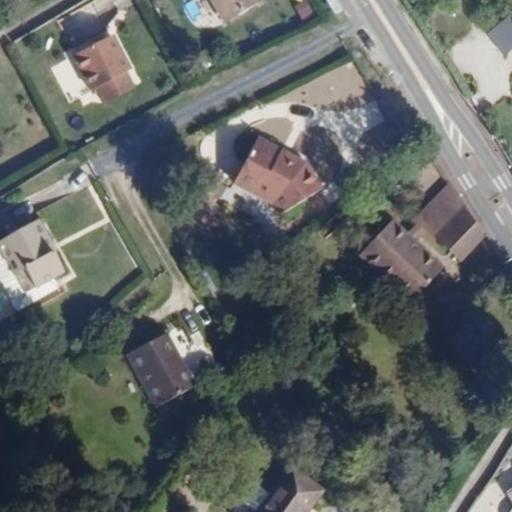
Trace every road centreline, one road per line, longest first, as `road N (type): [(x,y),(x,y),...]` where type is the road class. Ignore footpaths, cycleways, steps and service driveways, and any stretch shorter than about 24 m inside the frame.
road 1 (secondary): [(511,224),(508,195),(442,113)]
road 2 (secondary): [(442,113),(475,194),(511,224)]
road 3 (secondary): [(375,0),(442,113)]
